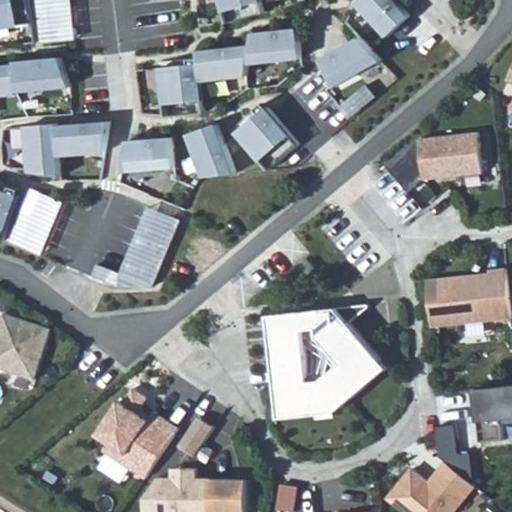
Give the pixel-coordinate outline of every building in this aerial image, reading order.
[(30,0),(0,0),(0,30),(34,25),(30,0)] [(39,0),(44,42),(77,39),(72,0),(39,0)] [(155,0),(156,20),(189,17),(188,0),(155,0)] [(223,0),(230,22),(266,12),(263,0),(223,0)] [(397,0),(360,0),(359,2),(390,36),(412,15),(397,0)] [(163,67),(168,116),(207,111),(203,81),(249,75),(251,64),(304,58),(300,27),(255,32),(253,44),(200,51),(201,57),(201,63),(163,67)] [(364,38),(324,60),(340,86),(385,60),(364,38)] [(0,95),(20,93),(20,90),(73,86),(62,57),(17,62),(18,64),(0,65),(0,95)] [(162,61),(163,67),(201,63),(201,57),(162,61)] [(343,106),(352,117),(378,96),(369,84),(343,106)] [(237,129),(241,134),(270,108),(267,104),(237,129)] [(270,108),(241,134),(274,170),(302,145),(270,108)] [(58,123),(29,126),(31,171),(64,176),(62,155),(107,151),(112,121),(59,125),(58,123)] [(220,125),(191,135),(208,178),(237,174),(220,125)] [(483,132),(424,138),(428,180),(486,174),(483,132)] [(177,167),(175,137),(129,140),(124,171),(177,167)] [(0,188),(22,196),(24,191),(0,182),(0,188)] [(34,187),(12,240),(44,253),(66,200),(34,187)] [(22,196),(0,188),(0,239),(6,242),(22,196)] [(296,271),(303,280),(317,268),(310,259),(296,271)] [(511,315),(511,286),(510,265),(492,267),(493,272),(470,275),(470,273),(430,277),(436,324),(511,315)] [(282,418),(315,414),(314,406),(331,404),(338,412),(366,387),(373,367),(380,362),(384,359),(352,322),(371,306),(371,304),(318,309),(320,324),(321,336),(344,363),(324,379),(312,381),(305,315),(304,311),(271,314),(282,418)] [(321,336),(320,324),(318,309),(304,311),(305,315),(312,381),(324,379),(344,363),(321,336)] [(56,329),(9,312),(0,338),(0,367),(39,380),(56,329)] [(511,384),(480,388),(485,441),(509,438),(508,424),(511,423),(511,384)] [(155,395),(140,385),(130,400),(127,398),(103,432),(115,440),(110,449),(153,476),(186,425),(162,409),(156,417),(145,410),(155,395)] [(217,426),(202,416),(183,444),(199,455),(217,426)] [(459,423),(441,425),(444,455),(450,460),(465,472),(463,453),(459,423)] [(472,452),(463,453),(465,472),(475,481),(472,452)] [(465,472),(450,460),(433,482),(416,468),(393,497),(410,511),(457,511),(480,484),(475,481),(465,472)] [(252,511),(253,480),(216,479),(202,478),(202,469),(183,469),(183,478),(163,478),(149,498),(148,511),(252,511)]
